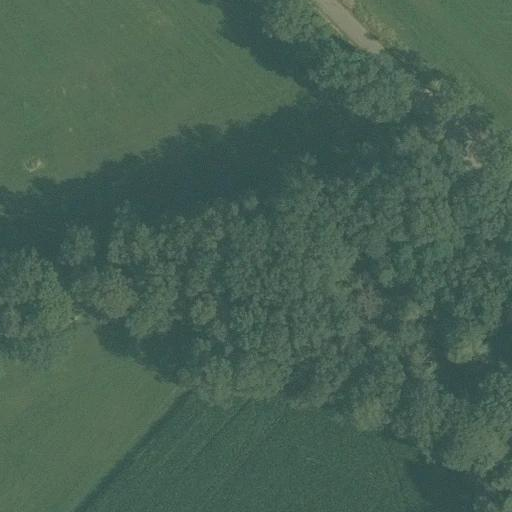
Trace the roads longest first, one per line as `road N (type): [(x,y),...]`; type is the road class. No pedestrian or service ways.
road 1 (tertiary): [(511,187),(321,0)]
road 2 (track): [(435,181),(502,279),(511,346)]
